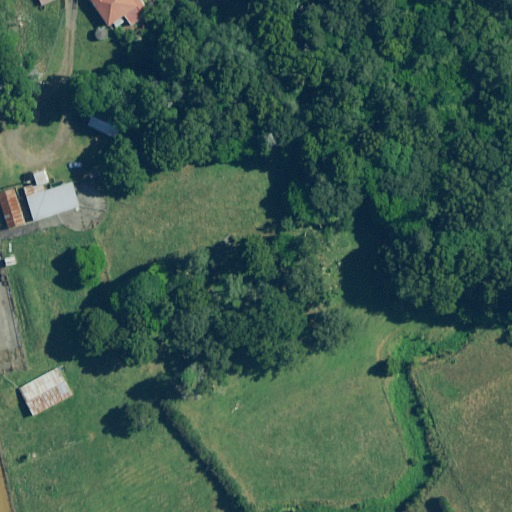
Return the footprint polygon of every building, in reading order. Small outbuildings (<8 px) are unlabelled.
[(153,12),(145,0),(92,0),(111,27),(127,16),(133,26),(153,12)] [(118,138),(126,117),(97,106),(89,128),(118,138)] [(51,183),(47,170),(36,173),(40,186),(51,183)] [(81,208),(74,183),(48,191),(47,188),(37,191),(34,184),(26,187),(37,222),(81,208)] [(16,188),(0,193),(0,194),(11,229),(27,224),(16,188)] [(75,395),(60,368),(21,389),(36,417),(75,395)]
